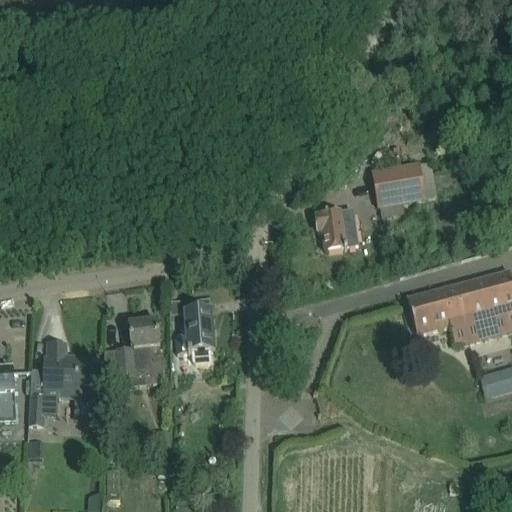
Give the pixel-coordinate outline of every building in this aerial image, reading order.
[(337,180),(349,182),(352,158),(340,156),(337,180)] [(403,219),(401,208),(424,205),(418,170),(373,177),(380,222),(403,219)] [(352,215),(335,218),(315,221),(317,236),(322,235),(325,255),(358,251),(352,215)] [(511,292),(508,277),(408,304),(418,339),(451,330),(456,349),(511,334),(511,292)] [(177,305),(168,305),(169,320),(182,319),(183,324),(184,343),(178,343),(179,358),(192,357),(192,365),(196,368),(209,367),(212,364),(211,356),(214,355),(212,315),(211,315),(210,303),(177,305)] [(157,324),(128,328),(131,347),(131,353),(132,354),(134,376),(150,374),(151,383),(163,382),(163,375),(159,344),(157,324)] [(31,376),(28,431),(43,431),(43,421),(58,422),(58,402),(94,403),(95,383),(95,363),(66,363),(66,349),(48,349),(48,362),(44,362),(44,376),(31,376)] [(131,353),(116,355),(120,393),(136,391),(134,376),(132,354),(131,353)] [(511,371),(481,381),(482,385),(486,399),(487,402),(511,394),(511,371)] [(0,426),(16,425),(12,373),(0,374),(0,426)] [(301,420),(314,411),(306,399),(293,408),(301,420)] [(118,475),(107,475),(107,498),(118,498),(118,475)]
